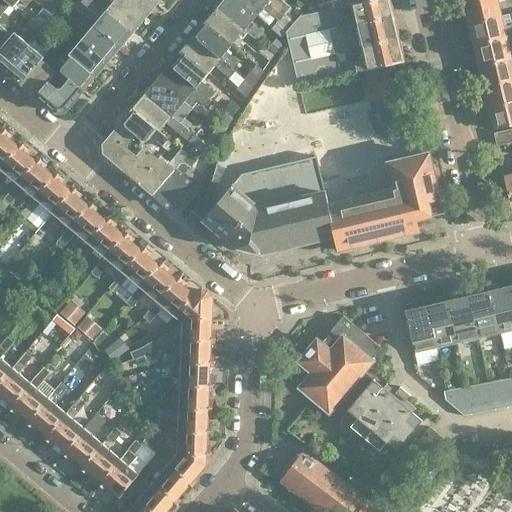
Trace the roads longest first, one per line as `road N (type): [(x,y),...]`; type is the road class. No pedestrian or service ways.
road 1 (residential): [(481,253),(421,0)]
road 2 (residential): [(253,305),(73,152)]
road 3 (residential): [(253,305),(481,253)]
road 4 (residential): [(73,152),(195,0)]
road 5 (residential): [(229,477),(248,447),(253,305)]
